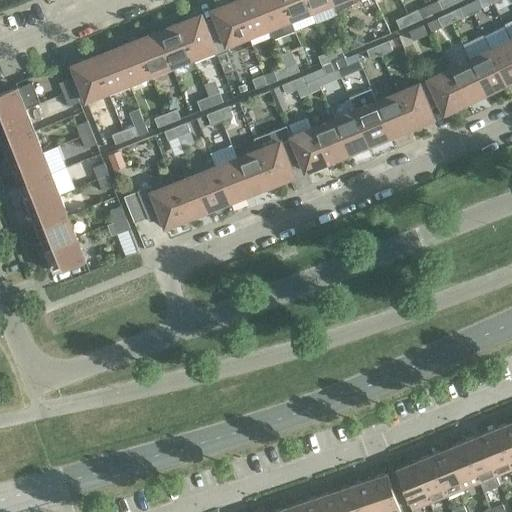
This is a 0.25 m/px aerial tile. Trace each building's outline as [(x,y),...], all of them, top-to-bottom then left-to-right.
[(269,27),(257,0),(236,0),(234,1),(248,36),(269,27)] [(294,30),(290,19),(282,0),(257,0),(269,27),(273,39),(294,30)] [(311,11),(306,0),(282,0),(290,19),(311,11)] [(332,2),(331,0),(306,0),(311,11),(332,2)] [(331,0),(332,2),(336,11),(358,0),(331,0)] [(452,4),(450,0),(437,0),(442,9),(452,4)] [(248,36),(234,1),(212,10),(216,20),(204,24),(214,49),(213,49),(216,55),(229,50),(226,44),(248,36)] [(463,17),(459,8),(448,13),(452,22),(463,17)] [(417,9),(406,14),(411,24),(422,18),(417,9)] [(452,22),(448,13),(437,18),(441,27),(452,22)] [(200,14),(178,23),(192,58),(213,49),(214,49),(204,24),(200,14)] [(411,24),(406,14),(395,20),(400,29),(411,24)] [(192,58),(178,23),(157,31),(171,66),(192,58)] [(408,31),(412,40),(427,34),(423,25),(408,31)] [(171,66),(157,31),(136,40),(150,75),(171,66)] [(360,37),(355,34),(347,37),(352,49),(363,44),(360,37)] [(511,79),(511,42),(510,39),(490,49),(506,83),(511,79)] [(150,75),(136,40),(115,48),(129,83),(150,75)] [(392,50),(388,41),(377,45),(381,54),(392,50)] [(381,54),(377,45),(366,50),(370,59),(381,54)] [(340,46),(329,51),(333,60),(344,56),(340,46)] [(129,83),(115,48),(94,57),(107,91),(129,83)] [(506,83),(490,49),(469,59),(486,93),(506,83)] [(333,60),(329,51),(318,56),(322,65),(333,60)] [(348,65),(344,56),(333,60),(337,70),(348,65)] [(107,91),(94,57),(72,65),(85,100),(107,91)] [(486,93),(469,59),(449,69),(465,103),(486,93)] [(337,70),(333,60),(322,65),(326,74),(337,70)] [(295,62),(284,66),(288,76),(299,71),(295,62)] [(288,76),(284,66),(273,71),(277,80),(288,76)] [(465,103),(449,69),(428,79),(426,74),(415,78),(418,84),(428,108),(429,108),(439,103),(444,113),(465,103)] [(252,79),(255,88),(267,84),(263,74),(252,79)] [(308,85),(304,76),(293,80),(297,89),(308,85)] [(75,90),(70,78),(59,83),(63,94),(75,90)] [(297,89),(293,80),(282,85),(285,94),(297,89)] [(0,119),(26,109),(40,104),(32,83),(18,88),(17,87),(0,93),(0,119)] [(418,84),(397,93),(411,127),(433,118),(429,108),(428,108),(418,84)] [(279,86),(272,90),(281,113),(289,109),(279,86)] [(79,101),(75,90),(63,94),(68,106),(79,101)] [(219,92),(207,97),(211,106),(222,101),(219,92)] [(411,127),(397,93),(376,101),(390,136),(411,127)] [(211,106),(207,97),(196,101),(200,110),(211,106)] [(390,136),(376,101),(354,110),(369,144),(390,136)] [(232,115),(229,105),(217,110),(221,119),(232,115)] [(34,130),(26,109),(0,119),(0,138),(2,143),(34,130)] [(176,109),(165,113),(169,123),(180,118),(176,109)] [(221,119),(217,110),(206,114),(210,124),(221,119)] [(369,144),(354,110),(333,119),(348,153),(369,144)] [(169,123),(165,113),(154,118),(158,127),(169,123)] [(348,153),(333,119),(312,127),(327,162),(348,153)] [(92,132),(87,121),(76,125),(80,137),(92,132)] [(190,131),(186,122),(175,127),(179,136),(190,131)] [(134,126),(123,130),(126,139),(138,135),(134,126)] [(179,136),(175,127),(164,131),(168,140),(179,136)] [(312,127),(291,136),(301,161),(305,171),(327,162),(312,127)] [(42,152),(34,130),(2,143),(7,157),(3,159),(6,166),(42,152)] [(126,139),(123,130),(112,135),(115,144),(126,139)] [(279,141),(258,149),(271,184),(293,176),(289,166),(301,161),(291,136),(289,131),(277,136),(279,141)] [(96,144),(92,132),(80,137),(85,148),(96,144)] [(271,184),(258,149),(236,158),(250,193),(271,184)] [(124,165),(118,151),(109,155),(115,169),(124,165)] [(51,173),(42,152),(6,166),(9,173),(13,172),(19,186),(51,173)] [(250,193),(236,158),(215,166),(229,201),(250,193)] [(108,175),(104,163),(92,167),(97,179),(108,175)] [(229,201),(215,166),(194,175),(208,209),(229,201)] [(59,194),(51,173),(19,186),(24,199),(20,201),(23,208),(59,194)] [(113,186),(108,175),(97,179),(102,191),(113,186)] [(208,209),(194,175),(173,183),(187,218),(208,209)] [(187,218),(173,183),(152,191),(149,186),(137,191),(149,221),(161,217),(165,226),(187,218)] [(68,215),(59,194),(23,208),(26,216),(30,214),(35,228),(68,215)] [(125,217),(121,205),(109,210),(114,222),(125,217)] [(76,236),(68,215),(35,228),(41,242),(37,243),(40,251),(76,236)] [(130,229),(125,217),(114,222),(118,233),(130,229)] [(85,259),(76,236),(40,251),(43,258),(47,257),(52,271),(85,259)] [(511,421),(497,428),(511,465),(511,421)] [(511,468),(511,465),(497,428),(480,435),(496,475),(511,468)] [(499,483),(496,475),(480,435),(463,442),(479,482),(483,490),(499,483)] [(479,482),(463,442),(446,449),(463,489),(479,482)] [(463,489),(446,449),(430,455),(446,495),(463,489)] [(446,495),(430,455),(413,462),(429,502),(446,495)] [(429,502),(413,462),(395,469),(412,509),(429,502)] [(400,511),(387,473),(369,479),(380,511),(400,511)] [(380,511),(369,479),(352,485),(361,511),(380,511)] [(361,511),(352,485),(335,491),(342,511),(361,511)] [(342,511),(335,491),(318,497),(323,511),(342,511)] [(323,511),(318,497),(301,503),(304,511),(323,511)] [(304,511),(301,503),(284,508),(285,511),(304,511)] [(505,511),(502,503),(490,508),(491,511),(505,511)]
